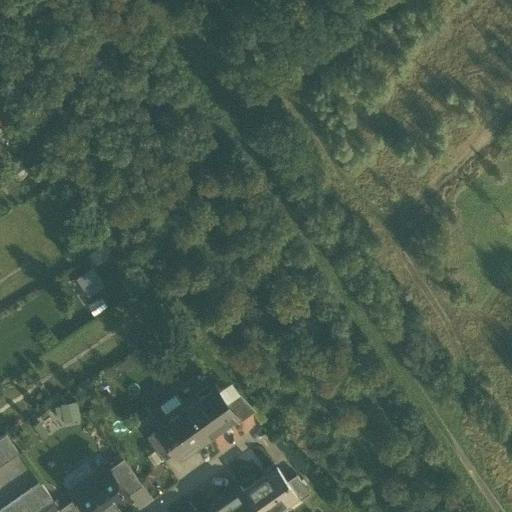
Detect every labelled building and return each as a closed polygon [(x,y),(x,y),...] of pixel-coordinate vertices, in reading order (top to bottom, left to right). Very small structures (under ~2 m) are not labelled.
[(78,276),(91,294),(106,283),(94,265),(78,276)] [(225,402),(208,379),(193,389),(192,397),(182,404),(186,409),(207,438),(235,418),(236,417),(225,402)] [(255,410),(239,393),(225,402),(236,417),(235,418),(237,422),(255,410)] [(60,418),(80,418),(80,403),(59,404),(60,418)] [(186,409),(170,420),(167,415),(154,425),(158,429),(174,452),(179,459),(207,438),(186,409)] [(174,452),(158,429),(147,437),(163,460),(174,452)] [(5,434),(0,437),(0,465),(18,453),(5,434)] [(122,458),(108,468),(127,494),(141,484),(122,458)] [(108,468),(105,465),(72,489),(88,511),(107,511),(129,497),(108,468)] [(286,481),(276,467),(243,491),(257,511),(262,511),(277,502),(281,506),(296,496),(286,481)] [(309,493),(295,474),(286,481),(296,496),(299,500),(309,493)] [(40,482),(0,510),(0,511),(36,511),(53,501),(40,482)] [(224,499),(206,511),(257,511),(243,491),(240,487),(223,498),(224,499)] [(79,511),(70,500),(60,507),(63,511),(79,511)]
